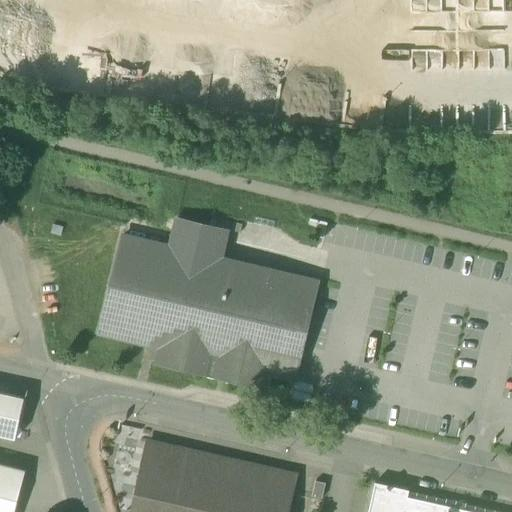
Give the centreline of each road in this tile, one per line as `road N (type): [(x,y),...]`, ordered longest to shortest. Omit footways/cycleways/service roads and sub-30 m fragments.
road 1 (residential): [(511,487),(52,389)]
road 2 (residential): [(52,389),(0,225)]
road 3 (residential): [(87,511),(52,389)]
